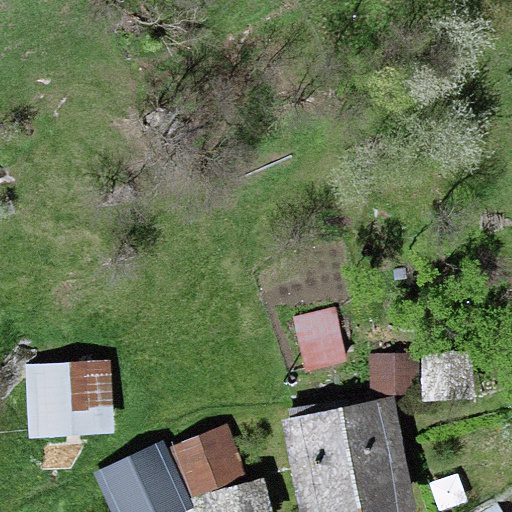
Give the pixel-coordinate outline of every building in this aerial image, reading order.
[(336,314),(295,326),(311,380),(352,368),(336,314)] [(425,355),(376,358),(379,401),(428,397),(425,355)] [(487,359),(435,363),(439,413),(491,409),(487,359)] [(126,363),(38,371),(45,451),(133,443),(126,363)] [(432,511),(406,401),(300,426),(319,511),(432,511)] [(234,437),(182,462),(202,504),(254,479),(234,437)] [(194,511),(174,443),(105,463),(120,511),(194,511)] [(281,511),(273,487),(213,507),(214,511),(281,511)]
